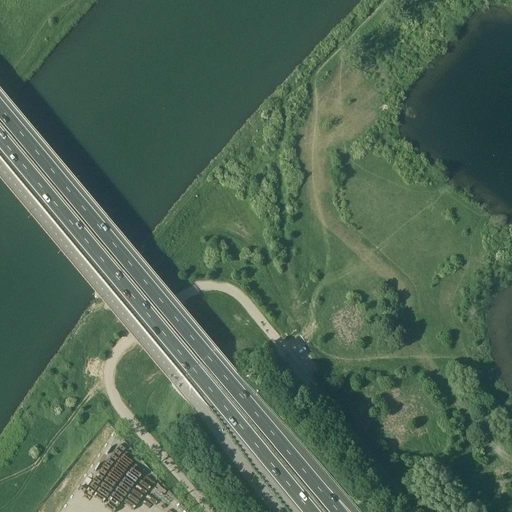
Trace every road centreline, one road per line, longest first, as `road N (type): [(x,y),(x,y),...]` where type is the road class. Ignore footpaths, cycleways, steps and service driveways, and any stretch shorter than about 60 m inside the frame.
road 1 (motorway): [(337,511),(0,108)]
road 2 (motorway): [(0,138),(310,511)]
road 3 (unclassified): [(280,511),(0,167)]
road 4 (unclassified): [(416,511),(241,297),(210,284),(175,297)]
road 5 (unclassified): [(209,511),(120,409),(109,385),(115,351),(175,297)]
